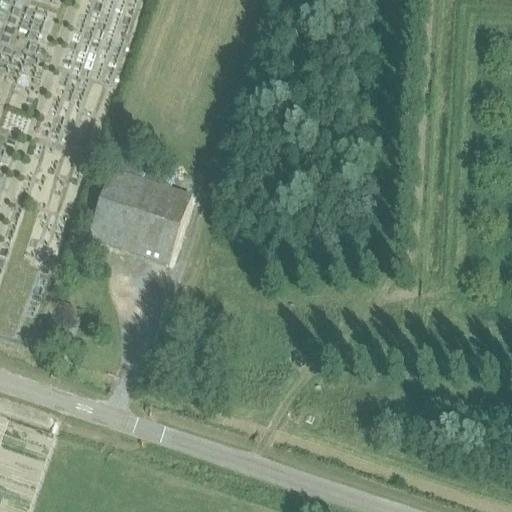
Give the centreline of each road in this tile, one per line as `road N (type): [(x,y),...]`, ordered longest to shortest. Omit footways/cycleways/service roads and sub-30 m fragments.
road 1 (unclassified): [(392,511),(147,431)]
road 2 (residential): [(147,431),(0,381)]
